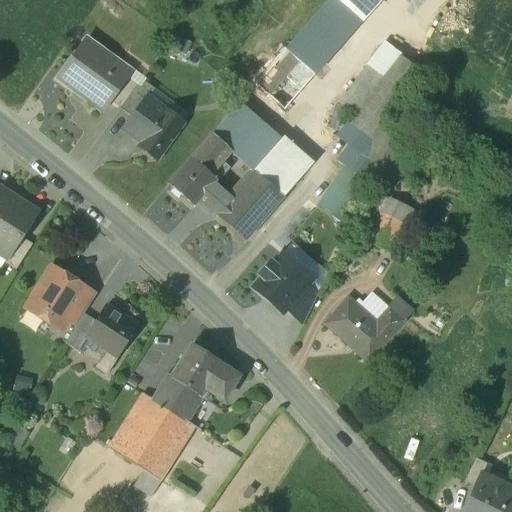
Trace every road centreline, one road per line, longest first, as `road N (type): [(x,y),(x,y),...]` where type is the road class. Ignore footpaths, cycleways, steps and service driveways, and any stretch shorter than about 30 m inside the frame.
road 1 (unclassified): [(399,511),(250,351),(0,130)]
road 2 (unknown): [(207,310),(309,177),(325,85),(414,0)]
